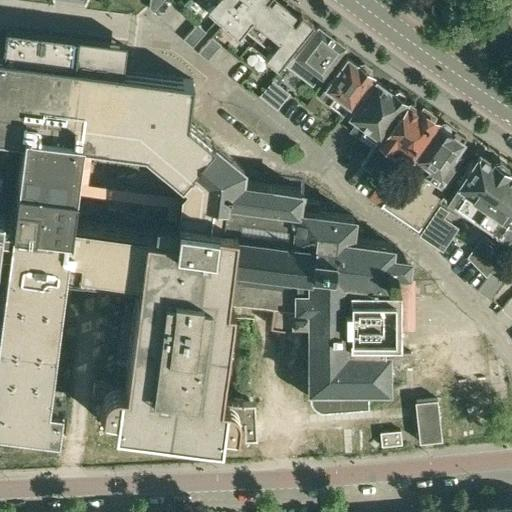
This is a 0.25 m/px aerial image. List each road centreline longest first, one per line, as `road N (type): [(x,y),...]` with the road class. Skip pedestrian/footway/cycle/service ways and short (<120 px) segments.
road 1 (residential): [(511,459),(0,492)]
road 2 (secondary): [(353,0),(511,111)]
